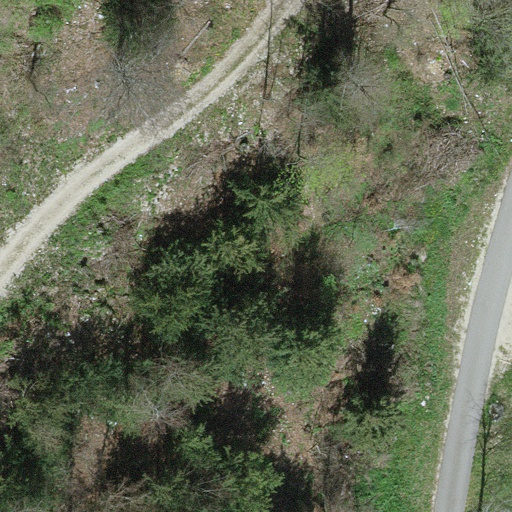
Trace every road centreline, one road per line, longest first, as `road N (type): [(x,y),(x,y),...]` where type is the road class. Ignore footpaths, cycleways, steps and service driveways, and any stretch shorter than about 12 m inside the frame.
road 1 (track): [(0,316),(69,211),(202,102),(297,0)]
road 2 (track): [(448,511),(511,223)]
